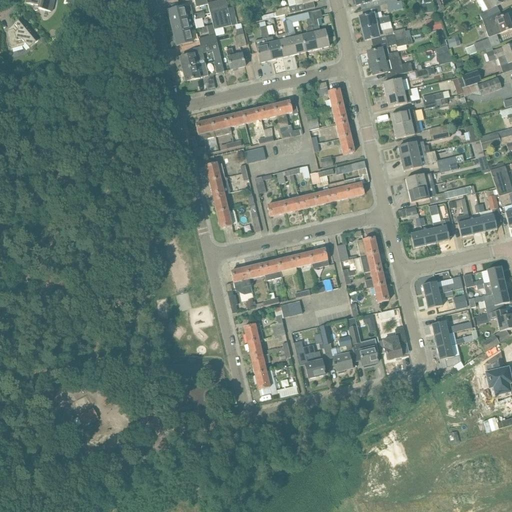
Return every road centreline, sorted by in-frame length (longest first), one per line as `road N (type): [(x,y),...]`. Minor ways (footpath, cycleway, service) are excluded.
road 1 (residential): [(251,415),(415,380),(421,370),(401,273)]
road 2 (residential): [(209,257),(388,215)]
road 3 (residential): [(174,110),(350,67)]
road 4 (residential): [(251,415),(209,257)]
road 5 (residential): [(388,215),(350,67)]
road 6 (residential): [(209,257),(174,110)]
